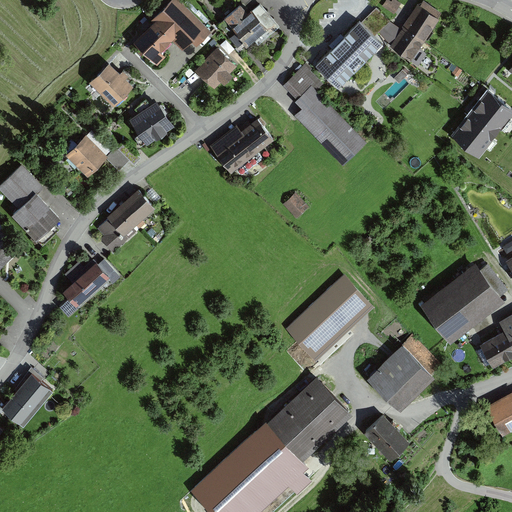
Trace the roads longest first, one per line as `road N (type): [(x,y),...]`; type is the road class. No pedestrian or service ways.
road 1 (residential): [(201,132),(94,208),(0,380)]
road 2 (residential): [(511,374),(469,392),(444,459),(459,484),(511,498)]
road 3 (residential): [(300,0),(287,58),(201,132)]
